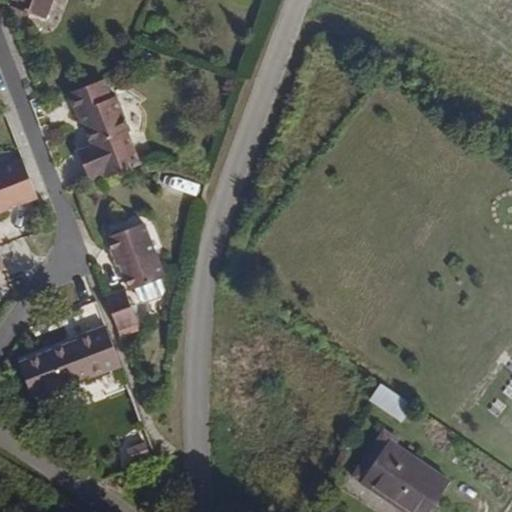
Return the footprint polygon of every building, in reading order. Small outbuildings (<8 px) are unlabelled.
[(16,0),(15,3),(55,19),(62,0),(16,0)] [(166,157),(143,86),(125,92),(119,74),(84,88),(101,140),(86,146),(95,173),(111,166),(115,176),(166,157)] [(41,191),(25,149),(0,158),(0,216),(6,214),(2,207),(41,191)] [(175,275),(154,217),(114,235),(125,266),(131,264),(140,289),(175,275)] [(0,270),(9,267),(2,246),(0,246),(0,270)] [(0,288),(9,284),(1,271),(0,271),(0,288)] [(146,323),(134,286),(110,294),(124,331),(146,323)] [(120,367),(102,317),(76,327),(76,334),(46,346),(61,390),(120,367)] [(413,405),(384,385),(373,400),(403,420),(413,405)] [(406,511),(430,511),(453,479),(392,438),(362,481),(406,511)]
